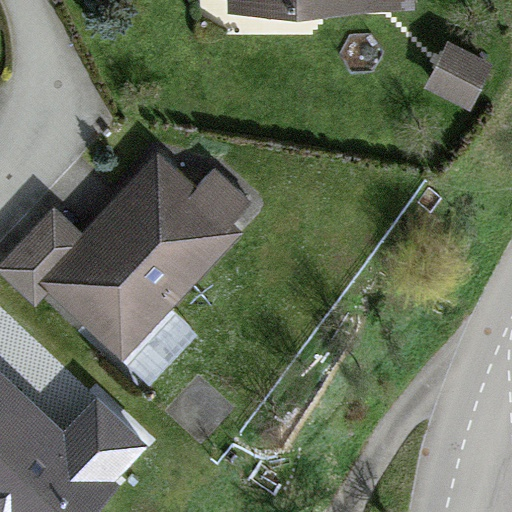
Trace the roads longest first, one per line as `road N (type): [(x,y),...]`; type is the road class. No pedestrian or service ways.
road 1 (residential): [(0,174),(43,121),(34,24),(24,0)]
road 2 (residential): [(511,310),(494,349),(485,468)]
